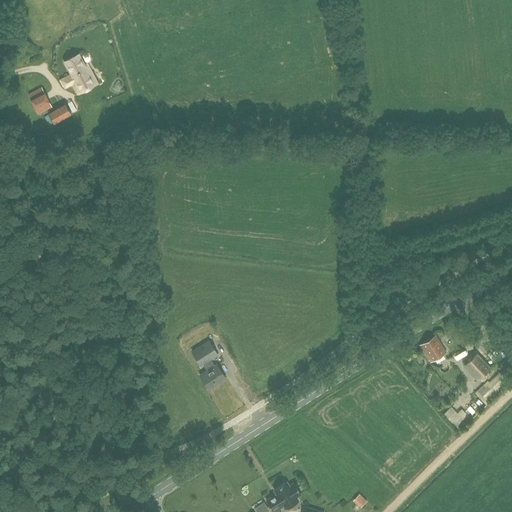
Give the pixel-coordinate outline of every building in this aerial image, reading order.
[(77,93),(97,83),(89,66),(86,67),(79,54),(64,62),(71,75),(61,79),(66,87),(72,84),(77,93)] [(39,114),(51,107),(41,88),(29,94),(39,114)] [(54,124),(72,113),(66,103),(48,114),(54,124)] [(488,330),(483,333),(489,343),(494,341),(488,330)] [(431,361),(446,352),(435,335),(421,344),(431,361)] [(219,379),(224,376),(217,364),(215,366),(210,359),(218,354),(209,341),(192,352),(201,365),(203,364),(207,371),(200,375),(209,389),(221,381),(219,379)] [(465,365),(478,379),(489,368),(476,354),(465,365)] [(490,382),(488,380),(475,392),(486,404),(511,380),(511,363),(507,368),(506,367),(490,382)] [(452,422),(461,417),(455,407),(447,412),(452,422)] [(296,497),(301,494),(294,483),(289,486),(286,482),(280,485),(274,489),(277,494),(266,501),(273,511),(284,505),(286,508),(298,501),(296,497)] [(355,501),(363,508),(369,501),(362,494),(355,501)]
